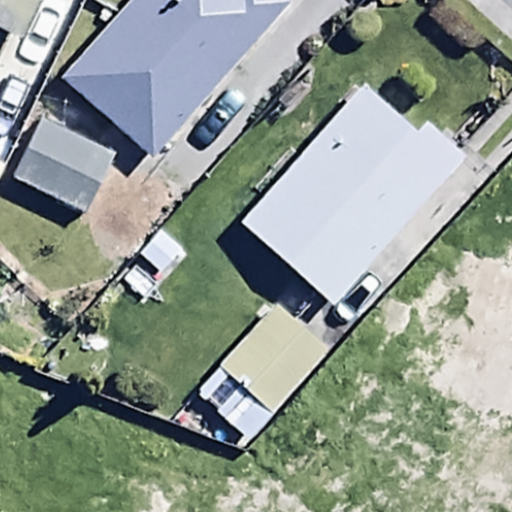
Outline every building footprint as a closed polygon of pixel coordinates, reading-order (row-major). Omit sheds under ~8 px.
[(0,0),(0,44),(20,54),(45,0),(0,0)] [(141,0),(56,94),(149,177),(292,20),(269,0),(141,0)] [(445,170),(352,85),(230,220),(323,305),(445,170)] [(115,165),(34,128),(5,191),(86,228),(115,165)] [(511,255),(447,240),(411,396),(511,419),(511,255)] [(239,439),(317,349),(267,305),(189,396),(239,439)] [(260,511),(239,493),(222,511),(260,511)]
